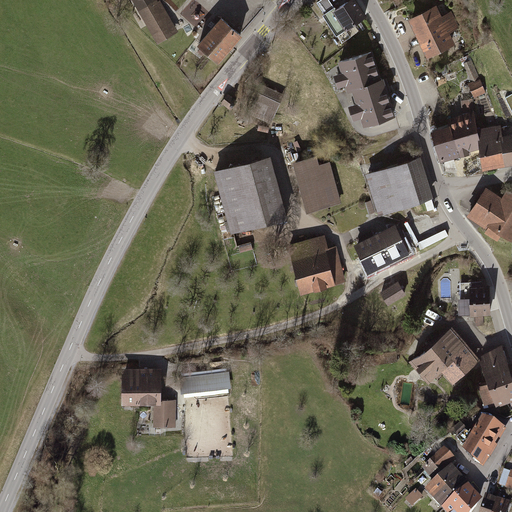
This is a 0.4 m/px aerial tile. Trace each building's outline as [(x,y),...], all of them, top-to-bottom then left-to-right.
[(157,0),(131,0),(157,44),(178,32),(160,0),(158,1),(157,0)] [(367,16),(356,0),(348,0),(335,9),(328,0),(320,0),(316,2),(324,14),(322,15),(336,36),(367,16)] [(418,40),(456,21),(451,11),(442,16),(436,5),(407,19),(418,40)] [(220,17),(196,45),(217,63),(241,36),(220,17)] [(460,28),(456,21),(418,40),(427,58),(456,44),(450,33),(460,28)] [(372,51),(337,62),(341,73),(333,75),(337,88),(345,86),(347,93),(352,91),(355,103),(348,105),(352,121),(360,118),(363,127),(395,117),(388,94),(392,92),(388,78),(384,79),(383,78),(381,79),(372,51)] [(471,81),(468,83),(474,98),(486,93),(471,60),(463,63),(471,81)] [(284,95),(262,84),(248,113),(270,124),(284,95)] [(220,103),(230,110),(237,101),(227,93),(220,103)] [(447,118),(449,125),(452,138),(478,131),(478,128),(474,110),(447,118)] [(480,139),(478,131),(452,138),(449,125),(430,130),(439,162),(471,153),(470,151),(479,148),(477,139),(480,139)] [(483,170),(505,167),(500,136),(503,136),(501,125),(478,128),(478,131),(480,139),(477,139),(479,148),(483,170)] [(500,136),(505,167),(508,166),(508,165),(511,164),(511,134),(503,136),(500,136)] [(270,156),(213,171),(230,234),(287,218),(270,156)] [(316,156),(292,162),(306,213),(342,204),(330,162),(319,165),(316,156)] [(420,157),(365,174),(379,216),(433,199),(420,157)] [(502,197),(486,187),(467,216),(487,229),(485,232),(498,240),(501,235),(511,242),(511,240),(511,192),(507,189),(502,197)] [(360,259),(402,238),(395,224),(373,234),(371,230),(356,238),(358,242),(353,245),(360,259)] [(325,235),(287,245),(300,294),(346,282),(336,246),(328,248),(325,235)] [(409,253),(402,238),(360,259),(367,273),(409,253)] [(406,294),(398,281),(380,292),(388,305),(406,294)] [(490,285),(469,286),(470,298),(458,299),(459,315),(470,315),(470,316),(475,316),(476,326),(484,326),(484,315),(491,315),(490,285)] [(451,352),(466,340),(452,324),(425,346),(409,357),(428,379),(433,375),(436,378),(445,371),(441,367),(454,355),(451,352)] [(479,356),(466,340),(451,352),(454,355),(441,367),(445,371),(453,381),(480,358),(479,356)] [(497,366),(509,362),(502,342),(482,352),(483,355),(479,356),(480,358),(489,379),(501,375),(497,366)] [(396,351),(370,355),(371,366),(398,361),(396,351)] [(507,374),(511,372),(511,360),(509,362),(497,366),(501,375),(489,379),(478,383),(484,403),(495,399),(496,404),(508,400),(502,381),(509,379),(507,374)] [(141,405),(141,368),(122,368),(122,405),(141,405)] [(141,368),(141,405),(154,405),(153,427),(176,427),(176,400),(161,400),(162,369),(141,368)] [(182,376),(180,377),(182,393),(184,393),(185,398),(229,393),(229,389),(232,388),(230,371),(226,372),(226,368),(181,373),(182,376)] [(511,372),(507,374),(509,379),(502,381),(508,400),(511,399),(511,372)] [(506,430),(482,416),(471,436),(463,448),(462,451),(483,469),(489,459),(490,460),(498,448),(496,447),(506,430)] [(471,436),(464,432),(466,430),(460,424),(449,435),(452,438),(454,437),(463,448),(471,436)] [(423,470),(435,482),(447,470),(446,469),(456,460),(444,448),(434,457),(435,458),(423,470)] [(433,501),(460,475),(452,466),(447,470),(435,482),(424,492),(433,501)] [(505,488),(511,490),(511,471),(511,472),(504,470),(499,485),(506,487),(505,488)] [(433,501),(442,510),(469,485),(460,475),(433,501)] [(479,495),(469,485),(442,510),(441,511),(442,511),(474,511),(480,505),(483,501),(482,500),(478,496),(479,495)] [(416,490),(405,500),(412,508),(423,497),(416,490)] [(480,511),(493,511),(497,499),(486,496),(480,511)] [(497,499),(493,511),(507,511),(511,503),(497,499)]
